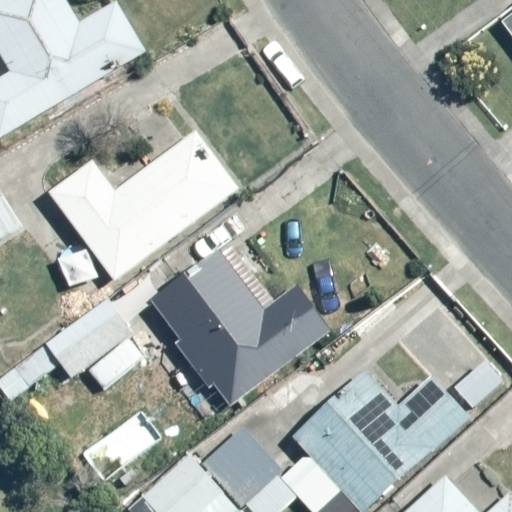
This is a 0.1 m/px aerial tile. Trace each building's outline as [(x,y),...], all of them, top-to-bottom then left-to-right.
[(83,25),(68,0),(0,0),(0,46),(12,68),(0,74),(0,135),(3,141),(150,54),(120,4),(83,25)] [(243,192),(200,131),(120,189),(102,163),(56,196),(118,282),(243,192)] [(0,240),(24,228),(0,182),(0,240)] [(224,253),(154,305),(208,378),(189,392),(211,423),(336,332),(304,287),(268,313),(224,253)] [(138,331),(110,295),(48,343),(76,379),(138,331)] [(409,403),(379,371),(299,443),(361,511),(372,511),(474,419),(437,378),(409,403)] [(285,472),(244,425),(205,459),(246,506),(285,472)] [(241,511),(191,454),(144,496),(157,511),(241,511)] [(511,511),(511,498),(496,511),(478,511),(450,479),(411,511),(511,511)]
